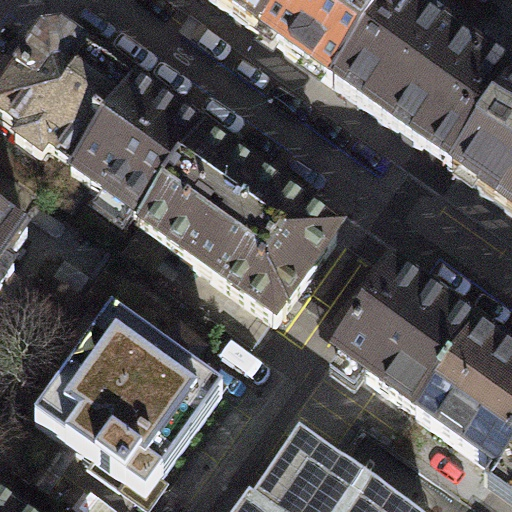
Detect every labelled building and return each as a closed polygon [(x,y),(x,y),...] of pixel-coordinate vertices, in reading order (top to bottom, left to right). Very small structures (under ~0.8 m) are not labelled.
[(206,0),(261,38),(287,0),(206,0)] [(334,89),(396,3),(392,0),(287,0),(261,38),(298,65),(334,89)] [(454,175),(511,91),(511,85),(499,76),(396,3),(334,89),(383,124),(435,162),(454,175)] [(63,27),(39,32),(0,88),(0,120),(17,132),(10,142),(36,160),(46,167),(53,157),(72,171),(138,81),(63,27)] [(134,228),(204,131),(188,121),(138,81),(72,171),(67,180),(134,228)] [(511,91),(454,175),(511,215),(511,91)] [(204,131),(134,228),(144,234),(124,262),(159,286),(176,261),(278,333),(348,234),(275,182),(204,131)] [(0,220),(0,277),(26,239),(0,220)] [(359,327),(334,362),(416,419),(473,339),(390,281),(359,327)] [(226,395),(110,311),(29,423),(145,507),(188,447),(226,395)] [(511,511),(511,366),(473,339),(416,419),(495,474),(482,493),(509,511),(511,511)] [(409,511),(359,477),(290,429),(238,503),(250,511),(409,511)] [(17,511),(7,504),(0,499),(0,511),(17,511)] [(250,511),(238,503),(232,511),(250,511)]
